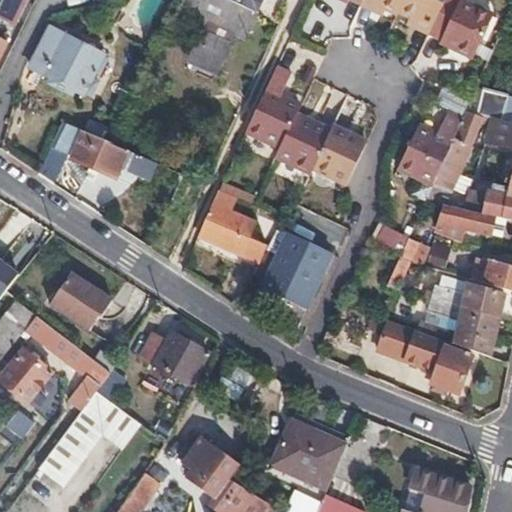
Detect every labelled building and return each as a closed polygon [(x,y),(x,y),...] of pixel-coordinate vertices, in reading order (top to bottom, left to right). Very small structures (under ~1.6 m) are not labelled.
[(1,0),(0,3),(0,20),(6,24),(17,0),(1,0)] [(136,0),(129,19),(149,28),(161,0),(136,0)] [(216,0),(174,0),(171,8),(202,24),(188,63),(216,74),(230,37),(244,44),(256,19),(254,18),(221,2),(216,0)] [(222,0),(221,2),(254,18),(263,0),(222,0)] [(363,0),(360,7),(375,14),(377,6),(385,10),(397,15),(398,13),(411,20),(418,23),(416,29),(428,34),(444,0),(363,0)] [(460,1),(459,0),(444,0),(428,34),(442,40),(440,44),(473,59),(493,17),(459,3),(460,1)] [(377,6),(375,14),(382,17),(385,10),(377,6)] [(418,23),(411,20),(408,26),(416,29),(418,23)] [(69,90),(80,95),(88,80),(92,73),(99,58),(49,30),(29,68),(53,82),(51,88),(65,96),(69,90)] [(103,60),(99,58),(92,73),(96,75),(103,60)] [(290,74),(276,67),(270,80),(246,133),(282,148),(296,117),(300,109),(279,99),(290,74)] [(88,80),(80,95),(86,97),(94,83),(88,80)] [(490,119),(511,124),(511,97),(482,89),(476,115),(479,116),(490,119)] [(479,116),(476,115),(467,112),(454,140),(451,139),(437,169),(430,184),(422,201),(440,205),(444,189),(479,116)] [(437,169),(451,139),(461,120),(445,113),(435,136),(417,129),(398,169),(430,184),(437,169)] [(296,117),(282,148),(277,159),(310,174),(313,168),(348,184),(367,144),(343,133),(332,128),(330,133),(317,127),(296,117)] [(511,124),(490,119),(484,142),(511,148),(511,124)] [(83,132),(105,141),(110,131),(90,121),(83,132)] [(319,122),(317,127),(330,133),(332,128),(319,122)] [(335,122),(332,128),(343,133),(346,126),(335,122)] [(65,124),(41,176),(56,186),(70,156),(74,158),(74,161),(116,180),(121,169),(128,153),(105,141),(83,132),(65,124)] [(141,159),(128,153),(121,169),(133,174),(141,159)] [(152,183),(158,168),(141,159),(133,174),(152,183)] [(507,192),(511,193),(511,170),(507,169),(502,184),(509,185),(507,192)] [(507,221),(511,221),(511,193),(507,192),(490,187),(489,192),(486,191),(484,197),(466,191),(461,210),(507,221)] [(199,235),(259,263),(266,249),(250,241),(257,225),(230,213),(236,198),(219,191),(205,221),(199,235)] [(277,229),(282,218),(256,206),(236,198),(230,213),(257,225),(250,241),(266,249),(277,229)] [(445,207),(456,209),(458,202),(446,199),(445,207)] [(413,222),(436,230),(443,206),(440,205),(422,201),(416,216),(413,222)] [(502,236),(507,221),(461,210),(456,209),(445,207),(443,206),(436,230),(435,232),(459,240),(463,227),(502,236)] [(372,238),(371,240),(377,243),(387,225),(380,222),(372,238)] [(259,263),(253,274),(265,279),(287,234),(277,229),(266,249),(259,263)] [(287,234),(265,279),(257,295),(303,316),(332,256),(287,234)] [(456,258),(459,244),(433,237),(430,248),(429,251),(456,258)] [(405,240),(399,254),(397,260),(411,264),(418,244),(405,240)] [(424,267),(429,251),(430,248),(418,244),(411,264),(424,267)] [(303,316),(309,319),(337,259),(332,256),(303,316)] [(0,259),(0,300),(20,275),(0,259)] [(411,264),(397,260),(386,287),(400,291),(411,264)] [(470,281),(511,292),(511,268),(490,262),(488,267),(475,264),(470,281)] [(113,300),(71,274),(52,304),(90,329),(98,316),(101,318),(113,300)] [(472,311),(499,318),(504,295),(451,281),(448,291),(436,289),(435,296),(430,294),(428,299),(472,311)] [(437,339),(446,342),(490,358),(499,318),(472,311),(428,299),(425,298),(424,305),(429,306),(426,314),(440,317),(437,339)] [(36,315),(17,300),(0,320),(0,359),(26,327),(36,315)] [(96,363),(36,315),(26,327),(87,377),(70,400),(83,410),(96,391),(110,374),(96,363)] [(437,339),(387,321),(377,351),(433,374),(430,385),(458,396),(471,359),(443,349),(446,342),(437,339)] [(166,342),(151,334),(137,357),(189,386),(207,354),(170,334),(166,342)] [(52,374),(23,351),(0,380),(0,383),(28,404),(52,374)] [(110,374),(116,363),(103,353),(96,363),(110,374)] [(218,391),(243,399),(252,374),(226,365),(218,391)] [(59,442),(39,469),(64,487),(103,435),(122,449),(141,424),(133,418),(96,391),(83,410),(59,442)] [(36,428),(21,417),(8,432),(19,440),(21,436),(26,440),(36,428)] [(326,491),(329,485),(345,437),(286,422),(273,477),(326,491)] [(230,481),(242,465),(203,438),(184,465),(194,473),(204,481),(200,488),(217,500),(211,509),(214,511),(269,511),(270,510),(241,488),(230,481)] [(417,488),(422,471),(417,469),(412,487),(417,488)] [(410,509),(418,511),(463,511),(471,486),(422,471),(417,488),(410,509)] [(136,511),(158,483),(145,473),(116,511),(136,511)] [(188,480),(200,488),(204,481),(194,473),(188,480)] [(285,511),(319,511),(320,509),(289,500),(285,511)]
